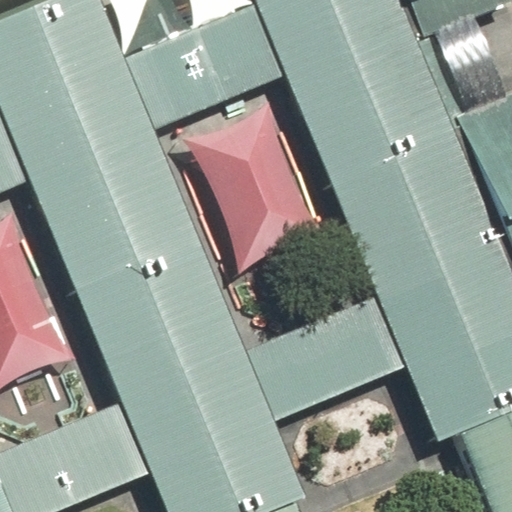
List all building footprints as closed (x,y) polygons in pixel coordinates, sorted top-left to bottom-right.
[(119,57),(95,0),(0,0),(0,175),(6,191),(99,417),(125,481),(137,511),(299,511),(264,425),(397,371),(366,295),(230,351),(140,131),(280,75),(251,4),(119,57)] [(511,511),(511,290),(394,0),(249,0),(251,4),(280,75),(366,295),(397,371),(457,511),(511,511)] [(267,115),(184,148),(234,272),(317,239),(267,115)] [(10,225),(0,229),(0,392),(69,363),(10,225)] [(0,457),(0,511),(48,511),(125,481),(99,417),(0,457)]
